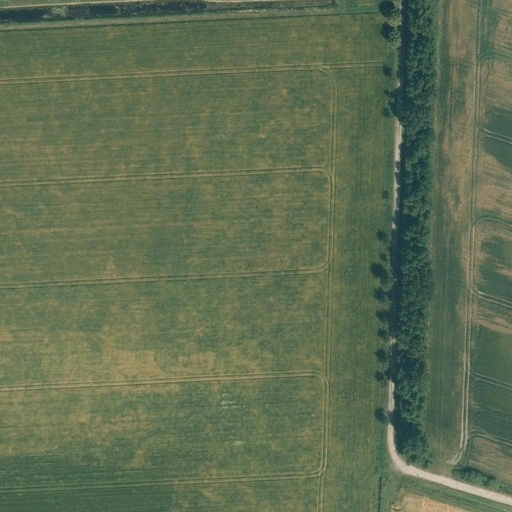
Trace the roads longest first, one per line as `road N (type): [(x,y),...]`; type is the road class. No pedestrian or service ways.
road 1 (unclassified): [(403,0),(392,465)]
road 2 (track): [(392,465),(511,502)]
